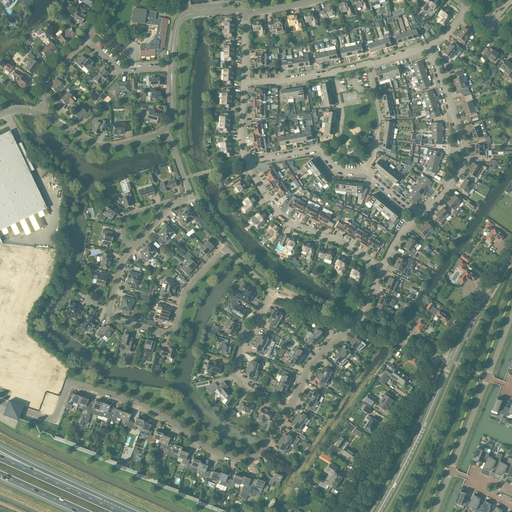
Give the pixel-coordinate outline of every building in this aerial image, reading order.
[(362,0),(354,0),(357,8),(363,6),(365,12),(370,10),(366,0),(363,1),(362,0)] [(421,8),(425,11),(429,6),(434,10),(439,3),(435,0),(425,0),(423,2),(425,3),(421,8)] [(347,2),(339,4),(341,13),(348,11),(349,17),(354,15),(351,5),(348,6),(347,2)] [(326,10),(320,12),(323,19),(329,17),(335,15),(332,7),(326,9),(326,10)] [(439,14),(444,18),(440,23),(444,26),(451,18),(448,16),(451,13),(444,7),(439,14)] [(391,12),(393,17),(404,13),(404,8),(391,12)] [(147,45),(139,45),(140,57),(155,56),(155,54),(158,54),(162,50),(162,48),(164,48),(168,19),(158,18),(158,20),(155,19),(156,12),(134,9),(132,22),(154,26),(154,25),(157,26),(156,36),(154,35),(154,38),(147,45)] [(78,11),(73,20),(82,24),(84,20),(83,19),(84,18),(85,18),(87,15),(78,11)] [(304,14),(306,23),(312,21),(313,27),(318,26),(316,16),(313,16),(313,12),(304,14)] [(296,15),(288,17),(289,26),(296,25),(297,30),(302,29),(300,19),(297,20),(296,15)] [(268,23),(270,30),(276,29),(277,33),(284,31),(281,18),(274,20),(274,21),(268,23)] [(225,28),(235,28),(235,19),(229,19),(228,22),(225,22),(225,28)] [(424,26),(423,27),(427,31),(432,26),(424,19),(421,23),(424,26)] [(253,22),(254,31),(260,31),(260,36),(266,36),(265,26),(262,26),(261,22),(253,22)] [(57,38),(63,45),(69,40),(68,39),(71,36),(73,38),(77,34),(72,27),(64,34),(63,33),(57,38)] [(466,36),(468,38),(472,34),(473,35),(475,32),(468,27),(466,29),(464,27),(460,32),(466,36)] [(225,28),(225,34),(224,35),(224,37),(225,38),(228,38),(228,37),(235,37),(235,28),(225,28)] [(414,39),(419,37),(416,29),(411,30),(414,39)] [(414,39),(411,30),(406,32),(408,41),(414,39)] [(408,41),(406,32),(400,34),(403,43),(408,41)] [(468,38),(466,36),(460,32),(457,37),(459,38),(457,41),(463,46),(466,43),(465,43),(468,38)] [(403,43),(400,34),(395,36),(398,44),(403,43)] [(29,45),(32,43),(29,38),(28,38),(27,37),(24,39),(29,45)] [(389,37),(383,39),(386,48),(392,46),(390,40),(392,39),(392,38),(391,37),(389,38),(389,37)] [(45,47),(41,51),(46,57),(44,59),(51,53),(51,54),(56,49),(51,42),(48,39),(45,42),(48,45),(47,45),(48,45),(45,47)] [(224,52),(234,52),(235,43),(234,43),(229,43),(228,43),(225,43),(225,46),(224,52)] [(376,51),(373,43),(368,44),(369,49),(371,53),(376,51)] [(455,55),(458,51),(459,51),(461,49),(455,43),(453,46),(451,44),(447,49),(455,55)] [(358,54),(363,53),(363,49),(365,49),(364,47),(362,47),(362,44),(356,45),(358,54)] [(489,59),(495,51),(490,47),(488,50),(486,48),(481,54),(483,56),(482,57),(485,61),(486,62),(489,59)] [(455,55),(447,49),(443,53),(446,55),(444,57),(450,63),(452,60),(451,59),(455,55)] [(258,60),(267,60),(267,54),(267,50),(262,50),(262,52),(255,52),(255,56),(258,56),(258,60)] [(489,59),(493,62),(492,63),(495,65),(500,59),(497,57),(499,55),(495,51),(489,59)] [(25,70),(32,75),(39,65),(33,60),(35,58),(30,52),(27,56),(32,60),(25,70)] [(224,52),(224,58),(224,61),(228,61),(234,61),(234,52),(224,52)] [(82,56),(75,63),(82,69),(83,67),(86,69),(86,70),(88,71),(93,67),(91,65),(93,63),(88,59),(87,60),(82,56)] [(503,74),(511,64),(506,60),(504,63),(502,61),(497,67),(499,69),(500,68),(504,72),(503,74)] [(7,61),(5,65),(12,70),(15,66),(7,61)] [(414,70),(424,66),(422,61),(409,65),(410,68),(413,67),(414,70)] [(503,74),(507,77),(508,76),(511,78),(511,76),(511,65),(511,64),(503,74)] [(71,65),(67,69),(66,69),(71,74),(76,69),(71,65)] [(224,75),(234,76),(234,67),(228,66),(228,69),(224,69),(224,75)] [(413,76),(426,71),(424,66),(414,70),(415,72),(412,73),(413,76)] [(392,68),(395,77),(400,75),(397,67),(392,68)] [(98,75),(96,77),(94,80),(99,84),(102,81),(106,85),(111,80),(106,76),(109,73),(103,68),(100,72),(99,72),(98,74),(98,75)] [(454,80),(456,86),(465,82),(463,77),(465,77),(463,74),(465,73),(464,70),(455,73),(457,79),(454,80)] [(13,75),(15,84),(25,89),(27,89),(29,85),(25,83),(26,82),(25,81),(27,78),(15,71),(13,75)] [(417,80),(427,76),(426,71),(413,76),(413,78),(416,77),(417,80)] [(385,80),(382,72),(376,73),(379,82),(385,80)] [(64,80),(60,75),(52,82),(55,85),(51,88),(55,93),(59,89),(61,91),(69,84),(65,79),(64,80)] [(224,75),(223,81),(223,82),(223,83),(223,84),(226,85),(227,84),(232,84),(233,84),(234,76),(224,75)] [(416,86),(429,81),(427,76),(417,80),(418,82),(415,83),(416,86)] [(431,87),(429,81),(416,86),(417,88),(420,87),(421,90),(431,87)] [(465,82),(456,86),(457,91),(460,90),(462,96),(470,93),(468,87),(467,88),(465,82)] [(112,89),(110,91),(110,92),(108,94),(112,98),(114,96),(115,97),(118,94),(116,93),(118,90),(122,90),(122,91),(126,91),(125,83),(118,83),(118,84),(117,84),(114,86),(113,86),(111,88),(112,89)] [(222,99),(232,99),(233,91),(227,90),(226,90),(225,90),(225,89),(224,89),(223,89),(223,90),(222,92),(223,93),(222,99)] [(98,99),(102,94),(98,90),(96,90),(92,94),(98,99)] [(420,98),(421,100),(434,96),(432,91),(422,94),(423,97),(420,98)] [(61,99),(66,105),(65,104),(68,102),(71,105),(77,100),(72,94),(70,95),(68,92),(61,99)] [(146,98),(146,102),(149,102),(150,101),(152,102),(159,102),(159,98),(160,98),(160,92),(148,92),(148,96),(147,96),(146,98)] [(98,99),(101,102),(107,96),(103,93),(102,94),(98,99)] [(462,105),(464,111),(474,107),(477,106),(475,101),(474,101),(471,94),(464,97),(466,104),(462,105)] [(434,96),(421,100),(422,103),(425,102),(426,104),(436,101),(434,96)] [(222,99),(222,104),(226,105),(225,108),(232,108),(232,99),(222,99)] [(436,101),(426,104),(427,107),(424,108),(425,110),(437,106),(436,101)] [(437,106),(425,110),(425,113),(428,112),(429,115),(439,111),(437,106)] [(475,113),(474,107),(464,111),(466,116),(469,115),(470,118),(478,115),(477,112),(475,113)] [(147,108),(146,114),(148,115),(147,119),(152,120),(151,122),(156,123),(157,121),(158,120),(157,120),(159,114),(154,113),(155,110),(147,108)] [(75,115),(79,120),(83,117),(85,119),(92,113),(88,109),(85,111),(82,109),(75,115)] [(386,112),(387,118),(392,117),(392,119),(396,119),(396,116),(395,111),(386,112)] [(439,111),(429,115),(430,117),(427,118),(428,121),(441,116),(439,111)] [(221,122),(231,123),(231,114),(225,114),(225,113),(221,113),(221,114),(221,116),(221,122)] [(92,132),(99,135),(101,130),(104,132),(108,123),(102,121),(101,124),(96,122),(92,132)] [(221,122),(220,128),(224,128),(224,131),(230,132),(231,123),(221,122)] [(255,131),(264,129),(263,124),(264,124),(263,122),(251,124),(251,127),(254,127),(255,131)] [(114,124),(114,134),(119,134),(119,133),(125,133),(125,131),(129,131),(129,123),(119,123),(119,124),(114,124)] [(472,135),(482,131),(480,127),(481,126),(480,123),(472,126),(474,129),(471,130),(472,135)] [(253,139),(262,137),(262,135),(265,135),(264,129),(255,131),(255,135),(253,135),(253,139)] [(477,139),(478,142),(486,140),(490,140),(489,137),(485,138),(485,136),(487,136),(485,130),(482,132),(482,131),(472,135),(474,140),(477,139)] [(10,131),(0,135),(0,231),(11,226),(13,231),(17,229),(15,224),(47,209),(10,131)] [(257,145),(267,144),(270,143),(269,139),(267,138),(263,139),(262,137),(253,139),(254,142),(256,141),(257,145)] [(222,149),(231,147),(230,138),(224,139),(223,139),(222,140),(221,140),(221,141),(221,142),(222,149)] [(486,140),(478,142),(478,145),(475,145),(475,151),(488,150),(488,145),(490,145),(490,140),(486,141),(486,140)] [(257,145),(258,149),(255,150),(256,153),(263,152),(263,154),(268,153),(267,149),(268,149),(267,144),(257,145)] [(222,149),(222,154),(226,153),(227,157),(233,156),(231,147),(222,149)] [(441,158),(442,153),(432,150),(431,153),(428,152),(427,155),(441,158)] [(488,150),(475,151),(475,156),(478,156),(479,159),(487,159),(487,158),(489,158),(488,150)] [(441,158),(427,155),(427,157),(430,158),(429,161),(439,164),(441,158)] [(298,171),(292,159),(288,161),(294,173),(298,171)] [(306,165),(304,166),(308,171),(310,169),(317,164),(314,159),(306,165)] [(375,167),(379,170),(385,163),(380,160),(375,167)] [(385,163),(379,170),(383,174),(389,167),(385,163)] [(471,169),(480,174),(482,175),(484,170),(485,171),(487,168),(478,163),(477,166),(474,164),(471,169)] [(269,178),(277,173),(275,169),(276,168),(273,164),(268,168),(269,169),(263,173),(265,177),(267,175),(269,178)] [(313,174),(320,168),(317,164),(310,169),(313,174)] [(438,169),(425,165),(424,168),(427,169),(426,171),(436,174),(438,169)] [(389,167),(383,174),(387,177),(393,170),(389,167)] [(316,178),(324,172),(320,168),(313,174),(316,178)] [(477,178),(480,174),(471,169),(469,174),(471,175),(470,178),(477,182),(479,179),(477,178)] [(391,181),(397,173),(393,170),(387,177),(391,181)] [(316,178),(313,180),(317,184),(320,182),(327,177),(324,172),(316,178)] [(271,186),(279,181),(278,180),(280,178),(277,173),(269,178),(271,182),(269,183),(271,186)] [(397,173),(391,181),(396,184),(402,177),(397,173)] [(240,176),(232,181),(235,184),(236,187),(240,193),(247,188),(244,182),(242,184),(240,181),(242,180),(240,176)] [(419,178),(418,179),(429,187),(430,186),(433,183),(424,176),(423,178),(420,176),(419,178)] [(327,177),(320,182),(320,183),(323,187),(327,184),(330,182),(330,181),(327,177)] [(477,182),(470,178),(468,180),(466,179),(463,184),(471,189),(474,184),(475,185),(477,182)] [(160,184),(163,192),(169,190),(169,189),(177,186),(175,180),(174,181),(174,179),(168,181),(168,183),(167,183),(167,182),(160,184)] [(429,187),(418,179),(417,180),(419,182),(417,185),(426,191),(429,187)] [(277,191),(285,186),(282,181),(280,182),(279,181),(271,186),(273,189),(275,187),(277,191)] [(471,189),(463,184),(460,189),(463,190),(461,193),(468,197),(470,194),(469,193),(471,189)] [(426,191),(417,185),(416,187),(413,185),(412,187),(422,195),(426,191)] [(139,191),(141,198),(146,197),(145,196),(148,195),(148,196),(152,195),(152,194),(154,193),(154,194),(155,194),(152,186),(139,191)] [(290,194),(285,186),(277,191),(279,194),(277,195),(279,199),(285,195),(287,198),(290,194)] [(422,195),(412,187),(410,189),(412,191),(411,193),(419,200),(422,195)] [(125,198),(121,199),(117,195),(114,198),(120,204),(122,204),(122,205),(123,205),(123,206),(124,205),(125,208),(131,206),(130,202),(133,201),(131,193),(124,195),(125,198)] [(419,200),(411,193),(409,195),(406,193),(405,195),(415,204),(419,200)] [(373,205),(379,198),(375,194),(369,201),(373,205)] [(252,195),(244,200),(248,205),(242,209),(245,213),(254,208),(252,205),(256,202),(252,195)] [(451,200),(459,206),(462,202),(463,203),(465,201),(459,195),(457,197),(455,196),(451,200)] [(297,209),(301,200),(296,198),(293,196),(292,197),(290,200),(292,201),(288,207),(292,209),(293,207),(297,209)] [(379,198),(373,205),(377,208),(383,201),(379,198)] [(306,206),(307,203),(301,200),(297,209),(300,210),(299,213),(302,214),(306,206)] [(459,206),(451,200),(447,204),(450,206),(448,208),(455,215),(455,216),(461,209),(459,206)] [(99,214),(97,218),(103,222),(105,218),(106,216),(111,220),(115,214),(117,215),(119,212),(113,207),(114,205),(108,201),(105,206),(107,208),(105,212),(104,211),(104,212),(103,214),(104,215),(103,216),(99,214)] [(382,212),(387,204),(383,201),(377,208),(382,212)] [(309,215),(314,207),(307,203),(306,206),(302,214),(305,216),(306,213),(309,215)] [(386,215),(392,208),(387,204),(382,212),(386,215)] [(315,221),(320,210),(319,210),(319,209),(314,207),(309,215),(313,217),(312,220),(315,221)] [(190,221),(195,218),(201,227),(206,224),(204,221),(203,222),(202,220),(198,215),(199,215),(195,209),(191,211),(190,211),(190,210),(189,208),(184,212),(190,221)] [(390,218),(396,211),(392,208),(386,215),(390,218)] [(455,215),(448,208),(445,210),(443,208),(439,212),(446,219),(450,216),(451,217),(452,216),(453,214),(455,215)] [(322,222),(327,214),(322,211),(320,210),(315,221),(317,223),(319,220),(322,222)] [(255,225),(258,229),(266,223),(264,220),(267,217),(262,211),(255,216),(255,217),(252,219),(256,224),(255,225)] [(390,218),(394,222),(400,215),(396,211),(390,218)] [(190,221),(184,212),(178,215),(180,217),(181,217),(181,218),(178,220),(182,226),(185,224),(185,225),(190,221)] [(446,219),(439,212),(435,215),(437,218),(435,220),(440,226),(443,224),(442,223),(446,219)] [(322,222),(325,223),(326,224),(324,226),(331,230),(335,223),(329,220),(332,216),(327,214),(322,222)] [(347,232),(352,224),(347,221),(344,225),(339,222),(335,228),(342,232),(343,230),(347,232)] [(495,237),(501,241),(504,236),(492,227),(494,224),(489,221),(485,227),(492,231),(486,239),(491,242),(495,237)] [(430,233),(434,230),(435,231),(437,228),(432,222),(429,224),(427,222),(423,226),(430,233)] [(267,231),(272,235),(269,239),(273,242),(279,235),(276,233),(279,229),(273,224),(267,231)] [(357,228),(356,228),(356,227),(352,224),(347,232),(350,234),(348,236),(351,238),(357,228)] [(161,230),(170,237),(174,233),(176,230),(171,225),(168,228),(167,228),(167,226),(166,225),(161,230)] [(430,233),(423,226),(419,230),(421,232),(418,234),(424,240),(426,238),(426,237),(430,233)] [(357,228),(351,238),(354,240),(356,237),(359,240),(364,231),(359,228),(359,229),(357,228)] [(103,230),(101,237),(103,237),(103,240),(102,240),(102,241),(103,241),(102,244),(108,245),(108,244),(111,244),(113,238),(111,238),(113,232),(103,230)] [(161,230),(157,234),(159,236),(160,236),(160,237),(157,240),(162,245),(165,242),(170,237),(161,230)] [(364,246),(370,235),(364,231),(359,240),(362,242),(361,244),(364,246)] [(288,236),(285,235),(284,238),(283,237),(281,241),(282,242),(285,243),(288,244),(288,245),(287,249),(292,251),(294,247),(297,239),(291,236),(290,239),(287,238),(288,236)] [(371,247),(376,239),(370,235),(364,246),(366,247),(368,245),(371,247)] [(418,251),(421,246),(420,245),(422,242),(415,238),(413,240),(411,238),(407,243),(418,251)] [(210,251),(214,247),(212,246),(214,244),(209,239),(203,245),(210,251)] [(376,239),(371,247),(375,249),(373,252),(376,254),(380,247),(382,248),(385,243),(381,241),(381,242),(376,239)] [(305,242),(302,251),(309,253),(307,258),(312,260),(315,250),(312,249),(314,245),(305,242)] [(418,251),(407,243),(404,248),(406,249),(405,252),(413,258),(414,258),(414,259),(415,258),(416,258),(416,257),(416,256),(416,255),(415,255),(418,251)] [(144,249),(152,256),(156,252),(156,251),(158,249),(153,244),(151,247),(150,247),(150,245),(148,244),(144,249)] [(210,251),(203,245),(197,251),(203,256),(205,254),(206,255),(210,251)] [(144,249),(139,253),(141,255),(142,255),(142,256),(140,258),(145,263),(147,261),(148,261),(152,256),(144,249)] [(321,249),(319,257),(325,259),(325,258),(331,261),(334,252),(328,250),(327,252),(321,249)] [(0,250),(0,336),(12,340),(39,265),(0,250)] [(96,266),(101,267),(108,269),(108,268),(109,268),(110,265),(110,264),(111,259),(109,258),(110,254),(103,252),(102,256),(103,257),(102,262),(96,262),(96,266)] [(192,270),(196,265),(192,262),(195,259),(190,255),(191,254),(188,252),(184,257),(185,258),(182,261),(192,270)] [(336,264),(341,267),(338,272),(343,275),(348,266),(345,265),(348,261),(340,256),(336,264)] [(405,267),(409,269),(411,264),(412,264),(413,264),(414,261),(402,256),(401,259),(398,258),(396,263),(405,267)] [(192,270),(182,261),(182,262),(184,264),(181,267),(179,265),(175,269),(180,274),(183,271),(187,275),(192,270)] [(465,269),(464,268),(467,264),(461,261),(459,265),(458,265),(457,268),(464,272),(465,269)] [(405,267),(396,263),(394,268),(396,270),(395,272),(407,277),(408,275),(408,274),(407,274),(407,273),(409,269),(405,267)] [(168,272),(171,269),(165,264),(160,269),(163,271),(165,269),(168,272)] [(356,265),(351,273),(358,277),(356,280),(359,282),(363,276),(360,274),(363,270),(356,265)] [(127,278),(138,281),(140,274),(139,274),(140,271),(133,269),(132,273),(131,273),(131,272),(129,272),(127,278)] [(464,272),(460,277),(459,278),(460,278),(458,280),(463,284),(467,278),(473,282),(476,276),(465,269),(464,272)] [(93,279),(97,279),(95,284),(104,286),(107,275),(95,272),(93,279)] [(396,287),(397,286),(399,282),(400,282),(401,279),(394,276),(392,279),(390,278),(387,283),(396,287)] [(127,278),(125,284),(127,284),(129,284),(129,285),(128,288),(135,290),(136,287),(138,281),(127,278)] [(175,291),(177,286),(177,285),(172,284),(173,280),(165,278),(164,284),(167,285),(166,288),(165,288),(175,291)] [(396,287),(387,283),(385,288),(388,290),(387,292),(397,297),(398,293),(394,291),(396,287)] [(238,290),(236,294),(248,301),(250,298),(252,298),(256,291),(253,289),(254,288),(253,287),(252,287),(251,287),(251,288),(247,285),(244,290),(243,289),(241,292),(238,290)] [(175,291),(165,288),(164,288),(166,288),(165,292),(162,291),(160,296),(168,298),(169,295),(174,297),(175,291)] [(120,303),(131,306),(133,300),(134,296),(127,294),(126,298),(125,298),(124,297),(122,297),(120,303)] [(240,300),(232,295),(228,300),(231,302),(232,305),(234,305),(235,308),(233,309),(233,311),(231,314),(241,320),(243,317),(245,316),(245,314),(247,311),(242,309),(240,308),(240,307),(240,305),(240,304),(238,302),(240,300)] [(379,303),(388,307),(389,305),(394,307),(396,301),(396,302),(397,301),(385,296),(384,299),(381,298),(379,303)] [(69,306),(66,310),(67,310),(67,312),(67,313),(68,313),(70,312),(72,314),(70,316),(75,319),(81,311),(77,308),(77,306),(77,305),(73,302),(72,303),(70,302),(68,305),(69,306)] [(120,303),(119,309),(121,309),(122,309),(122,310),(122,313),(129,315),(129,312),(130,312),(131,306),(120,303)] [(391,309),(388,307),(379,303),(376,309),(379,310),(378,313),(385,316),(387,313),(389,314),(391,309)] [(169,316),(170,310),(164,308),(165,305),(158,304),(156,309),(157,309),(156,312),(160,313),(169,316)] [(271,317),(280,322),(283,316),(286,318),(288,315),(280,309),(279,312),(278,312),(278,313),(275,312),(275,311),(274,311),(271,317)] [(434,315),(445,322),(449,317),(438,310),(434,315)] [(169,316),(160,313),(156,312),(155,316),(155,315),(153,321),(155,321),(160,323),(161,320),(167,322),(169,316)] [(84,323),(87,325),(85,328),(90,332),(97,323),(97,322),(97,321),(95,319),(95,320),(94,319),(94,318),(94,317),(93,316),(92,316),(91,316),(91,317),(89,316),(84,323)] [(271,317),(268,322),(271,324),(270,325),(269,328),(277,333),(279,329),(276,327),(280,322),(271,317)] [(226,332),(226,333),(229,335),(230,334),(233,337),(238,329),(234,326),(236,324),(230,320),(226,325),(229,327),(226,332)] [(105,328),(102,326),(96,335),(101,338),(103,335),(108,338),(114,330),(107,325),(105,328)] [(315,332),(313,334),(319,341),(324,337),(321,334),(323,333),(325,331),(320,325),(314,331),(315,332)] [(257,341),(266,345),(270,347),(273,341),(270,340),(272,336),(265,333),(264,335),(263,337),(260,336),(260,335),(257,341)] [(123,339),(122,345),(125,345),(124,350),(130,351),(134,351),(136,343),(130,341),(131,336),(124,334),(122,339),(123,339)] [(319,341),(313,334),(308,339),(307,337),(304,340),(309,346),(311,344),(312,343),(315,345),(315,346),(319,341)] [(0,336),(0,366),(43,382),(53,355),(12,340),(0,336)] [(352,346),(350,348),(355,353),(358,351),(359,352),(366,345),(360,339),(359,340),(356,337),(351,342),(353,345),(352,346)] [(228,340),(222,339),(219,338),(218,342),(222,343),(221,348),(223,348),(222,353),(224,354),(224,355),(228,356),(228,355),(229,355),(232,345),(227,344),(228,340)] [(140,350),(145,354),(146,353),(146,352),(152,354),(153,350),(154,351),(156,344),(154,344),(155,342),(146,340),(146,342),(140,350)] [(257,341),(254,347),(255,347),(258,348),(257,350),(256,352),(263,355),(264,353),(266,354),(269,349),(265,348),(266,345),(257,341)] [(301,361),(305,356),(304,355),(304,356),(302,354),(303,352),(304,350),(298,345),(295,349),(297,350),(293,355),(301,361)] [(162,348),(160,355),(166,356),(166,357),(173,359),(175,349),(169,348),(168,350),(167,350),(167,349),(162,348)] [(355,353),(350,348),(348,350),(348,349),(348,350),(347,351),(344,348),(345,348),(344,348),(340,352),(347,360),(349,357),(350,359),(353,356),(352,356),(355,353)] [(347,360),(340,352),(335,357),(338,359),(337,361),(337,360),(336,361),(335,363),(341,370),(349,362),(347,360)] [(301,361),(293,355),(290,353),(287,356),(290,357),(286,363),(292,367),(293,365),(294,365),(295,364),(297,366),(298,366),(301,361)] [(248,368),(257,371),(259,364),(260,365),(262,361),(254,359),(254,361),(253,361),(253,363),(250,362),(249,362),(248,368)] [(210,361),(207,370),(209,370),(208,375),(214,376),(215,371),(217,372),(217,373),(221,374),(223,365),(219,364),(220,363),(214,361),(213,362),(210,361)] [(0,366),(0,386),(12,391),(9,400),(33,409),(43,382),(0,366)] [(329,378),(332,373),(334,373),(336,370),(329,366),(328,368),(327,368),(328,369),(327,370),(324,368),(321,373),(329,378)] [(391,371),(386,367),(388,369),(379,381),(386,386),(390,380),(386,377),(388,374),(403,385),(406,382),(406,381),(392,372),(390,371),(391,371)] [(257,371),(248,368),(246,374),(250,375),(249,376),(249,377),(249,379),(256,381),(257,377),(256,377),(257,371)] [(392,372),(406,381),(408,378),(396,369),(396,370),(394,369),(392,372)] [(289,386),(291,380),(288,379),(288,377),(289,377),(288,377),(290,374),(283,371),(281,376),(282,376),(280,382),(277,381),(289,386)] [(329,378),(321,373),(317,379),(318,379),(321,381),(320,382),(319,385),(325,388),(327,385),(326,384),(329,378)] [(289,386),(277,381),(274,387),(276,388),(274,391),(281,394),(282,392),(283,390),(286,392),(289,386)] [(215,383),(207,389),(211,393),(216,388),(221,394),(222,393),(226,398),(225,398),(226,398),(228,400),(225,404),(229,407),(235,398),(235,399),(235,398),(230,395),(231,394),(231,393),(231,394),(227,389),(228,387),(224,382),(223,382),(224,382),(218,387),(215,383)] [(310,391),(308,397),(317,401),(320,395),(321,396),(323,392),(316,389),(315,391),(314,391),(315,392),(314,393),(311,392),(311,391),(310,391)] [(383,400),(379,406),(386,411),(390,404),(391,404),(393,401),(388,398),(390,395),(386,392),(384,395),(385,396),(383,400)] [(78,404),(81,397),(80,397),(80,396),(78,395),(78,396),(73,394),(71,399),(68,398),(66,404),(65,407),(71,409),(73,402),(78,404)] [(365,401),(372,405),(376,399),(369,394),(365,401)] [(87,413),(90,405),(89,406),(87,405),(88,400),(84,398),(84,397),(82,397),(81,397),(78,404),(83,406),(82,409),(87,411),(86,413),(87,413)] [(317,401),(308,397),(305,403),(306,403),(309,404),(308,406),(307,409),(314,412),(316,408),(315,407),(317,401)] [(510,409),(503,406),(501,405),(502,401),(496,399),(490,414),(496,416),(498,413),(500,414),(501,413),(507,416),(510,409)] [(243,400),(238,410),(240,411),(242,410),(245,411),(246,413),(250,415),(253,410),(253,408),(254,407),(253,406),(246,403),(247,401),(243,400)] [(4,415),(18,420),(22,410),(23,406),(9,401),(7,405),(4,415)] [(90,405),(87,413),(90,415),(90,413),(98,416),(102,403),(102,404),(102,403),(99,402),(99,403),(94,401),(93,406),(90,405)] [(109,419),(111,412),(108,411),(110,406),(105,404),(106,404),(103,403),(102,403),(98,416),(102,417),(103,417),(109,419)] [(363,410),(369,415),(372,410),(366,406),(363,410)] [(259,416),(262,417),(262,418),(266,419),(269,420),(271,417),(272,417),(273,414),(272,413),(273,413),(262,408),(259,416)] [(228,415),(231,418),(232,418),(236,412),(232,409),(228,415)] [(120,419),(123,412),(122,412),(123,411),(120,410),(120,411),(115,410),(114,414),(111,413),(111,412),(109,419),(114,421),(115,421),(117,418),(120,419)] [(129,428),(132,421),(129,420),(130,415),(126,413),(124,412),(123,412),(120,419),(125,421),(124,424),(129,426),(129,428)] [(299,413),(296,419),(304,424),(308,419),(309,420),(311,416),(305,412),(304,414),(303,414),(302,416),(300,414),(299,413)] [(365,428),(369,430),(368,431),(371,433),(378,422),(371,418),(368,416),(366,418),(370,421),(365,428)] [(140,429),(141,429),(144,421),(143,421),(143,420),(141,419),(141,420),(136,418),(134,423),(131,422),(132,421),(129,428),(135,430),(136,426),(141,428),(140,429)] [(304,424),(296,419),(292,424),(293,424),(295,426),(295,427),(294,427),(293,430),(299,434),(301,431),(302,431),(306,426),(304,424)] [(144,421),(141,429),(145,431),(144,435),(150,437),(148,441),(152,431),(149,430),(151,425),(146,424),(146,423),(144,422),(144,423),(143,423),(144,421)] [(152,431),(148,441),(154,443),(155,439),(160,441),(159,442),(160,443),(163,434),(162,434),(162,433),(160,432),(160,433),(155,431),(153,436),(150,435),(152,431)] [(285,434),(281,440),(289,445),(291,442),(293,444),(294,444),(297,443),(298,442),(300,439),(291,433),(289,435),(288,437),(285,435),(285,434)] [(167,455),(171,444),(168,443),(170,438),(165,437),(165,436),(163,435),(163,436),(162,436),(163,434),(160,443),(164,444),(163,448),(169,450),(167,455)] [(345,443),(347,441),(341,437),(335,446),(341,449),(339,452),(353,461),(357,455),(346,448),(348,445),(345,443)] [(289,445),(281,440),(278,445),(281,447),(280,448),(278,450),(284,455),(287,451),(286,450),(289,445)] [(178,458),(182,448),(181,448),(181,447),(179,446),(179,447),(174,445),(172,450),(169,449),(171,444),(167,455),(177,459),(178,458)] [(483,451),(484,447),(478,445),(472,460),(478,462),(480,459),(482,460),(485,452),(483,451)] [(186,470),(189,459),(186,458),(188,454),(183,452),(184,451),(181,450),(181,451),(182,448),(178,458),(183,459),(182,463),(187,465),(185,470),(186,470)] [(322,453),(319,458),(329,464),(332,459),(322,453)] [(494,466),(497,468),(500,461),(503,455),(498,453),(494,459),(492,459),(488,457),(490,454),(489,453),(483,469),(487,470),(487,469),(490,470),(493,468),(494,466)] [(197,470),(200,462),(200,461),(198,460),(197,461),(193,459),(191,464),(188,463),(189,460),(189,459),(186,470),(196,473),(196,474),(197,470)] [(500,461),(497,468),(495,473),(498,475),(499,474),(502,475),(505,473),(508,466),(504,464),(500,461)] [(205,481),(208,472),(206,471),(207,466),(203,464),(201,463),(200,464),(200,463),(200,462),(197,470),(196,474),(197,474),(197,475),(198,476),(199,475),(206,478),(205,481)] [(339,484),(342,477),(335,473),(337,468),(331,464),(327,470),(330,472),(328,476),(331,478),(330,479),(339,484)] [(217,481),(220,473),(219,474),(219,473),(217,472),(217,473),(212,471),(210,476),(207,475),(209,472),(208,472),(205,481),(211,483),(212,479),(217,481)] [(227,487),(230,479),(229,481),(226,480),(228,476),(223,474),(223,473),(221,472),(221,473),(220,473),(217,481),(218,480),(222,482),(221,485),(227,487)] [(267,482),(272,485),(274,481),(279,483),(282,477),(281,476),(282,476),(279,475),(274,473),(272,478),(269,476),(267,482)] [(240,485),(243,477),(242,477),(242,478),(241,478),(242,477),(239,476),(239,477),(234,475),(233,480),(230,479),(227,487),(232,489),(235,483),(240,485)] [(243,477),(240,485),(240,484),(244,485),(241,491),(242,493),(248,495),(249,491),(252,483),(249,482),(250,479),(246,478),(246,477),(243,476),(243,477)] [(252,483),(249,491),(248,495),(251,496),(253,490),(261,493),(265,482),(264,482),(264,481),(262,480),(262,481),(257,479),(256,482),(253,481),(252,483)] [(339,484),(330,479),(328,482),(326,480),(324,483),(321,481),(319,485),(325,489),(327,484),(335,489),(339,484)] [(464,497),(466,494),(460,491),(454,506),(463,510),(467,498),(464,497)] [(474,495),(467,508),(468,507),(472,508),(476,510),(480,503),(479,502),(480,499),(477,498),(477,497),(474,495)] [(478,511),(489,511),(491,509),(490,508),(491,505),(488,504),(488,503),(485,501),(478,511)]
